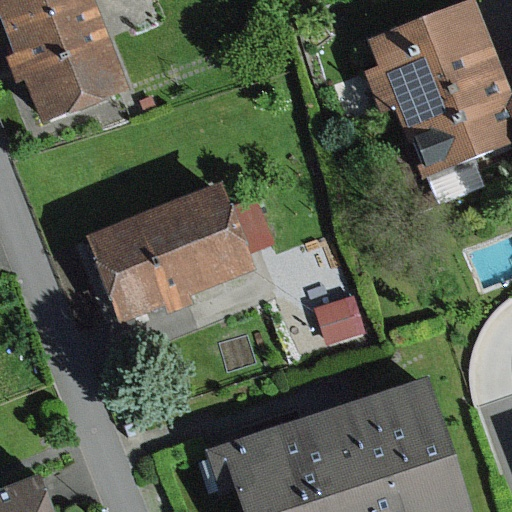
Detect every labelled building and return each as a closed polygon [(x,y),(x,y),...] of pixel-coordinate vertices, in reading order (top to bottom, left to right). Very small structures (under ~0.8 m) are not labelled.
[(123,88),(85,0),(0,0),(0,31),(34,120),(123,88)] [(465,5),(365,38),(410,177),(510,144),(475,37),(465,5)] [(511,30),(475,37),(510,144),(511,149),(511,30)] [(252,281),(219,191),(84,242),(117,331),(252,281)] [(454,511),(415,383),(209,445),(229,511),(454,511)] [(53,511),(41,478),(0,492),(0,511),(53,511)]
